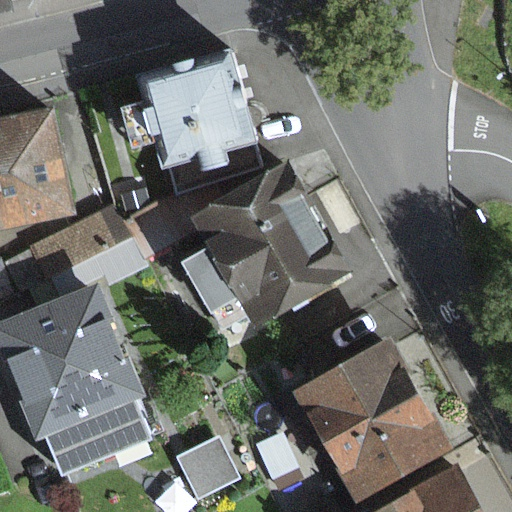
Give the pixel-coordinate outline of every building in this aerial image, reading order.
[(227,44),(136,67),(164,178),(255,155),(227,44)] [(72,125),(0,138),(0,233),(90,215),(72,125)] [(301,185),(212,234),(266,332),(355,283),(301,185)] [(85,289),(0,326),(0,331),(41,424),(128,386),(85,289)] [(393,359),(314,405),(371,502),(449,456),(393,359)] [(481,511),(464,483),(413,511),(481,511)]
